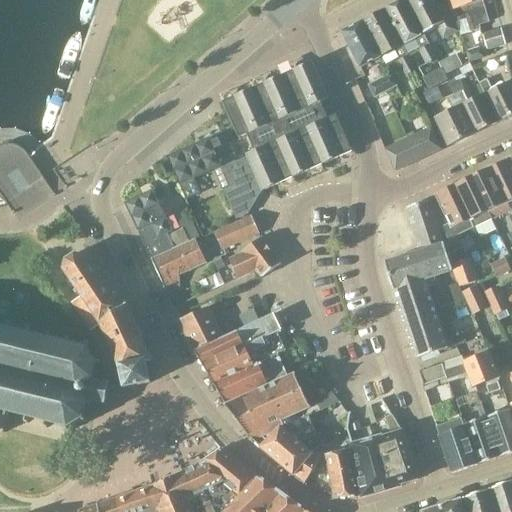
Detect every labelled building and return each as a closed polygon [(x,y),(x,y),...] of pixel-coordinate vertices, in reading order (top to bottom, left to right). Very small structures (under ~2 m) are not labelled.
[(419,51),(426,66),(435,60),(423,35),(415,20),(404,0),(403,0),(382,11),(401,47),(415,40),(421,50),(419,51)] [(430,0),(404,0),(423,35),(438,28),(444,40),(458,32),(460,36),(461,36),(447,0),(443,0),(433,5),(430,0)] [(447,0),(461,36),(480,30),(479,27),(478,27),(470,0),(447,0)] [(470,0),(478,27),(479,27),(489,23),(483,2),(491,0),(470,0)] [(382,11),(361,22),(380,58),(393,51),(399,62),(397,63),(404,76),(414,71),(401,47),(382,11)] [(359,69),(380,58),(361,22),(340,33),(359,69)] [(506,47),(501,29),(482,35),(487,51),(506,47)] [(469,64),(484,59),(481,48),(465,52),(469,64)] [(245,156),(246,158),(261,192),(280,184),(282,186),(285,187),(286,187),(288,187),(291,185),(292,182),(291,179),(309,171),(310,173),(313,175),(314,175),(317,174),(320,171),(321,169),(321,166),(339,158),(340,160),(342,161),(343,162),(346,162),(349,160),(351,157),(351,154),(350,153),(351,152),(335,116),(327,120),(320,103),(328,100),(311,63),(293,71),(289,68),(286,68),(285,68),(283,71),(282,76),(264,84),(261,82),(259,81),(256,81),(255,82),(253,84),(253,87),(253,89),(235,97),(232,94),(229,94),(227,94),(226,94),(224,97),(223,98),(223,102),(221,103),(238,139),(246,136),(253,152),(245,156)] [(395,86),(390,75),(368,86),(374,97),(395,86)] [(479,84),(484,95),(498,123),(511,116),(511,87),(510,83),(492,91),(487,80),(479,84)] [(450,86),(454,96),(473,135),(498,123),(484,95),(468,103),(462,92),(458,83),(450,86)] [(448,147),(473,135),(454,96),(447,99),(452,110),(434,119),(448,147)] [(440,150),(430,129),(412,137),(422,159),(440,150)] [(261,192),(246,158),(235,163),(223,137),(210,143),(208,139),(166,158),(179,187),(220,169),(229,188),(222,191),(235,221),(248,215),(247,215),(261,192)] [(412,137),(407,140),(385,149),(395,171),(422,159),(412,137)] [(0,181),(31,161),(27,155),(26,153),(24,152),(21,149),(20,148),(16,146),(12,145),(10,145),(8,145),(6,145),(2,146),(0,146),(0,181)] [(509,210),(511,208),(511,168),(507,158),(489,167),(506,204),(509,210)] [(31,161),(0,181),(0,196),(4,203),(42,178),(31,161)] [(491,219),(509,210),(506,204),(489,167),(470,177),(491,219)] [(474,228),(491,219),(470,177),(453,186),(473,229),(474,228)] [(42,178),(4,203),(17,222),(54,197),(42,178)] [(449,241),(473,229),(453,186),(434,195),(448,224),(442,227),(449,241)] [(150,259),(174,248),(175,249),(199,238),(189,218),(178,224),(181,231),(169,236),(168,235),(173,233),(153,191),(124,205),(150,259)] [(405,209),(420,252),(443,245),(429,201),(405,209)] [(258,236),(250,217),(214,233),(222,251),(258,236)] [(281,264),(261,238),(242,252),(243,255),(228,260),(237,280),(255,271),(261,279),(281,264)] [(206,264),(195,242),(151,260),(166,294),(179,287),(179,276),(206,264)] [(384,264),(395,296),(427,286),(425,281),(452,272),(443,245),(420,252),(384,264)] [(314,267),(329,266),(328,250),(313,251),(314,267)] [(66,292),(73,303),(72,303),(91,331),(100,325),(104,335),(95,338),(100,349),(109,345),(117,363),(118,367),(145,361),(146,362),(150,361),(125,307),(120,310),(83,257),(73,255),(65,261),(62,271),(70,282),(62,287),(66,292)] [(457,289),(459,289),(478,282),(470,259),(451,265),(454,278),(456,284),(457,289)] [(505,259),(490,266),(496,279),(510,272),(505,259)] [(198,283),(203,295),(224,285),(218,274),(198,283)] [(449,287),(454,305),(463,302),(459,289),(457,289),(456,284),(449,287)] [(395,296),(406,328),(437,317),(427,286),(395,296)] [(488,310),(477,286),(462,293),(465,301),(473,317),(488,310)] [(509,310),(498,287),(483,294),(494,317),(509,310)] [(177,321),(193,351),(222,338),(207,308),(177,321)] [(193,351),(212,385),(258,364),(270,358),(284,352),(276,334),(281,331),(273,315),(222,338),(193,351)] [(448,350),(437,317),(406,328),(417,360),(448,350)] [(0,431),(1,432),(3,435),(5,434),(4,431),(7,419),(8,419),(9,414),(26,418),(24,423),(27,424),(28,419),(45,423),(44,429),(47,430),(48,424),(66,428),(66,433),(69,433),(69,427),(80,421),(84,424),(86,421),(82,417),(85,405),(91,402),(103,405),(106,407),(107,406),(105,403),(108,385),(111,383),(111,381),(107,384),(98,383),(93,379),(96,365),(101,365),(100,362),(96,362),(88,349),(91,344),(89,343),(86,347),(68,343),(69,338),(66,337),(65,342),(48,338),(49,333),(46,333),(45,337),(29,333),(29,329),(27,328),(25,333),(9,329),(10,324),(7,323),(6,328),(0,326),(0,431)] [(471,390),(498,381),(487,349),(462,358),(419,373),(423,387),(446,379),(446,381),(466,374),(471,390)] [(212,385),(224,406),(283,379),(287,377),(277,356),(285,352),(284,352),(270,358),(258,364),(212,385)] [(151,384),(146,362),(145,361),(118,367),(122,390),(151,384)] [(309,407),(294,374),(287,377),(283,379),(224,406),(251,441),(280,429),(284,427),(281,421),(309,408),(312,415),(334,405),(326,395),(309,407)] [(497,383),(486,387),(489,395),(500,391),(497,383)] [(468,406),(479,402),(476,394),(465,398),(468,406)] [(348,440),(350,445),(351,450),(360,498),(401,487),(400,485),(418,480),(402,431),(383,400),(351,416),(348,440)] [(504,456),(511,453),(511,410),(510,406),(489,413),(504,456)] [(480,464),(504,456),(489,413),(467,421),(480,464)] [(280,429),(251,441),(261,451),(293,476),(304,484),(318,461),(309,453),(298,444),(321,436),(312,415),(284,427),(280,429)] [(454,472),(480,464),(467,421),(441,429),(454,472)] [(330,432),(321,436),(298,444),(309,453),(333,444),(330,432)] [(194,496),(202,511),(221,511),(257,478),(255,476),(222,447),(200,463),(183,473),(191,498),(194,496)] [(332,495),(360,498),(351,450),(325,456),(332,495)] [(191,511),(185,502),(191,498),(183,473),(151,487),(158,511),(191,511)] [(263,511),(281,495),(257,478),(221,511),(263,511)] [(511,511),(511,482),(462,500),(465,511),(511,511)] [(158,511),(151,487),(116,499),(120,511),(158,511)] [(302,511),(304,511),(281,495),(263,511),(302,511)] [(185,502),(191,511),(202,511),(194,496),(191,498),(185,502)] [(77,511),(120,511),(116,499),(98,506),(97,505),(78,511),(77,511)] [(463,511),(460,501),(425,511),(463,511)]
